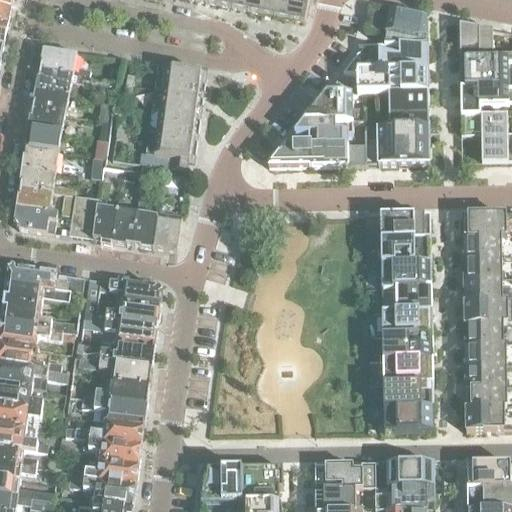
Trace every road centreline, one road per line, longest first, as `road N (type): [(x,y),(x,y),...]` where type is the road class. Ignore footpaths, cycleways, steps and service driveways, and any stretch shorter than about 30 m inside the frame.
road 1 (residential): [(216,198),(511,196)]
road 2 (residential): [(159,511),(196,277)]
road 3 (residential): [(30,29),(217,59),(259,58)]
road 4 (residential): [(74,0),(228,28),(259,58)]
road 5 (residential): [(0,245),(196,277)]
road 6 (residential): [(0,193),(30,29)]
road 7 (residential): [(216,198),(228,155),(288,78)]
